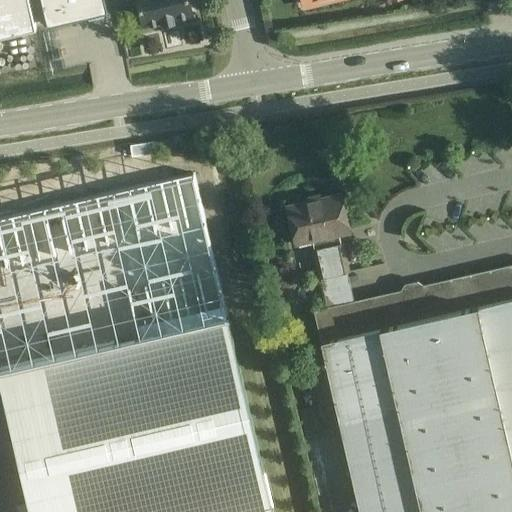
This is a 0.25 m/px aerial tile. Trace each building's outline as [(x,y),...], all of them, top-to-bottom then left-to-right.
[(0,0),(0,38),(37,29),(37,28),(30,0),(0,0)] [(42,0),(48,26),(108,12),(105,0),(42,0)] [(162,21),(163,25),(175,23),(174,18),(193,14),(189,0),(137,0),(144,25),(162,21)] [(0,368),(227,317),(194,172),(0,216),(0,368)] [(321,278),(326,303),(354,296),(348,272),(350,271),(343,242),(341,243),(338,232),(350,230),(342,195),(288,207),(296,242),(312,238),(315,249),(312,249),(319,279),(321,278)] [(314,309),(360,511),(511,511),(511,263),(354,300),(354,296),(326,303),(327,307),(314,309)] [(272,511),(227,317),(0,368),(0,375),(31,511),(272,511)]
